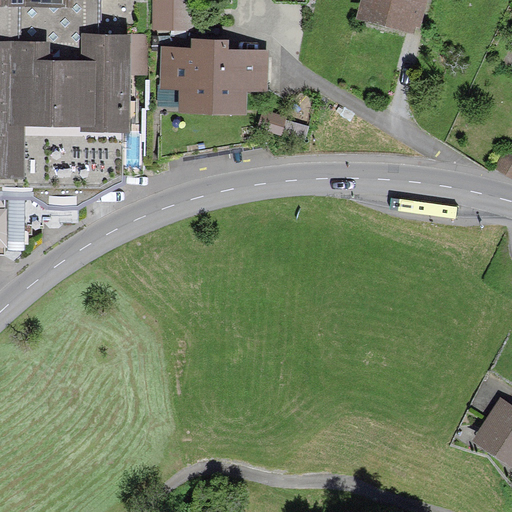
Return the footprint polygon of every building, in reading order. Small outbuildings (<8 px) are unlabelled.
[(0,0),(0,197),(1,197),(17,197),(32,197),(49,208),(78,208),(123,183),(123,132),(133,132),(134,0),(0,0)] [(193,0),(156,0),(156,32),(193,32),(193,0)] [(428,0),(365,0),(361,17),(412,30),(414,18),(424,20),(428,0)] [(195,49),(164,49),(164,87),(183,87),(183,104),(243,104),(243,80),(262,80),(262,52),(222,52),(222,41),(195,41),(195,49)] [(159,122),(161,152),(262,136),(260,107),(159,122)] [(511,155),(505,152),(496,169),(511,177),(511,155)] [(25,203),(32,197),(17,197),(1,197),(0,197),(0,255),(4,255),(4,250),(15,252),(24,252),(25,203)] [(511,407),(502,402),(475,442),(511,466),(511,407)]
